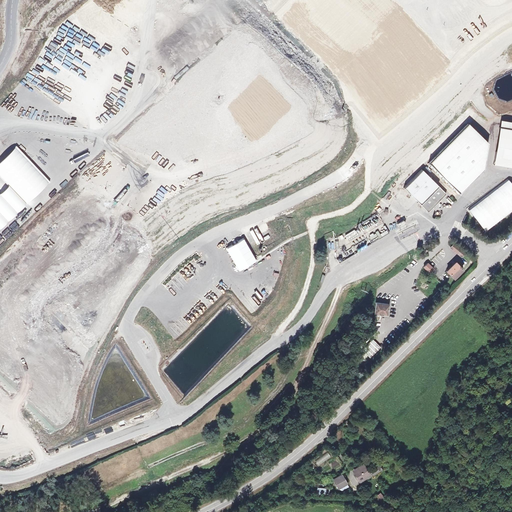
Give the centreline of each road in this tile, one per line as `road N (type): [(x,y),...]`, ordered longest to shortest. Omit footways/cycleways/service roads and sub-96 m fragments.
road 1 (primary): [(205,511),(284,467),(511,246)]
road 2 (track): [(389,511),(420,500),(470,396),(511,358)]
